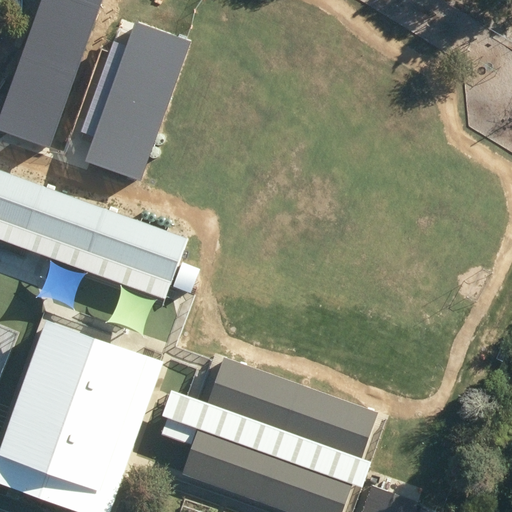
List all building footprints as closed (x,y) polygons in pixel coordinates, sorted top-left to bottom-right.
[(0,129),(49,147),(101,0),(38,0),(0,108),(0,129)] [(140,181),(191,41),(136,22),(85,161),(140,181)] [(194,231),(0,162),(0,234),(171,295),(194,231)] [(0,484),(77,511),(105,511),(160,361),(41,319),(0,434),(0,484)] [(216,402),(189,476),(288,511),(330,511),(342,481),(356,486),(367,457),(353,452),(369,409),(246,364),(230,407),(216,402)] [(419,511),(424,499),(378,482),(366,511),(419,511)]
